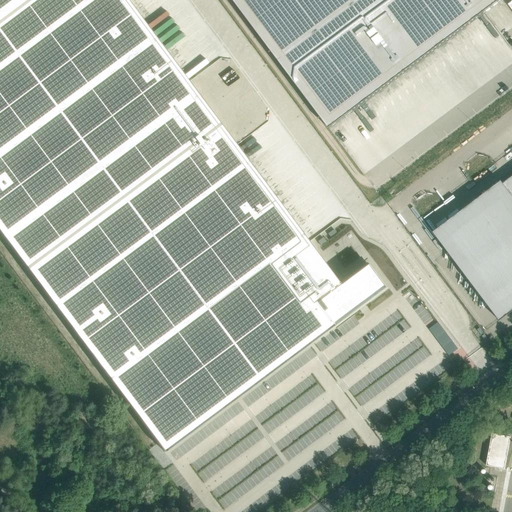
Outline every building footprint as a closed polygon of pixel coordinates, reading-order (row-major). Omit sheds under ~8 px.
[(126,0),(0,0),(0,232),(164,452),(316,339),(357,307),(356,306),(362,301),(363,303),(384,287),(366,264),(346,280),(347,281),(340,286),(338,283),(219,123),(126,0)] [(232,0),(329,128),(500,0),(232,0)] [(511,176),(503,183),(511,195),(511,176)] [(501,181),(433,232),(434,234),(500,321),(511,311),(511,195),(503,183),(501,181)] [(492,433),(486,465),(504,469),(510,437),(492,433)]
